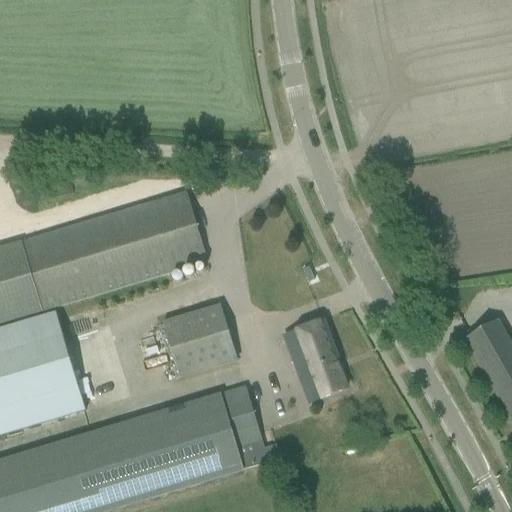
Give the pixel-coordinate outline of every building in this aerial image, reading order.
[(0,249),(0,324),(207,264),(187,195),(0,249)] [(238,366),(218,300),(160,318),(180,384),(238,366)] [(0,331),(0,440),(86,414),(57,315),(0,331)] [(511,348),(497,323),(481,332),(464,341),(511,425),(511,348)] [(323,324),(304,331),(284,339),(298,376),(309,372),(319,401),(346,390),(335,362),(337,361),(323,324)] [(263,451),(244,389),(0,462),(0,511),(113,511),(243,473),(243,472),(280,461),(276,447),(263,451)]
